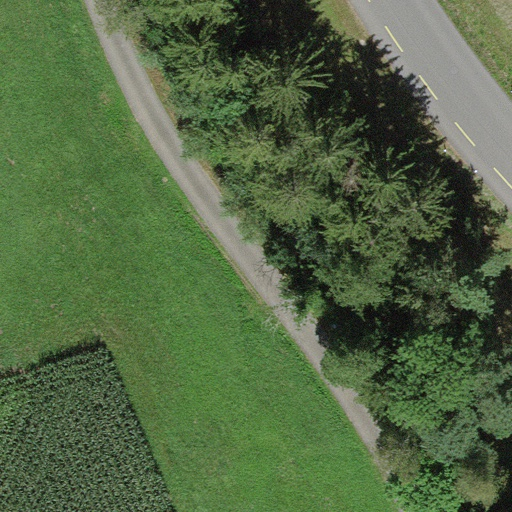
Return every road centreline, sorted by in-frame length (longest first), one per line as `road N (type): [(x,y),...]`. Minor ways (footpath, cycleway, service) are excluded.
road 1 (track): [(93,0),(165,161),(337,382),(406,511)]
road 2 (tertiary): [(402,0),(511,146)]
